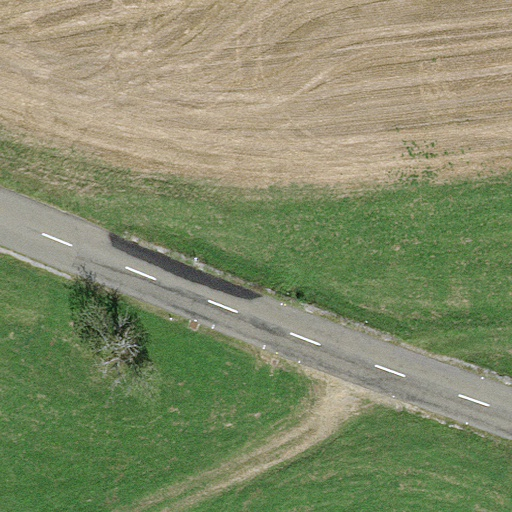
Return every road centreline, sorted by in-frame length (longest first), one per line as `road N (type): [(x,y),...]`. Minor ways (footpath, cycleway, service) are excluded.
road 1 (tertiary): [(0,222),(511,415)]
road 2 (track): [(511,333),(341,356),(325,418),(148,511)]
